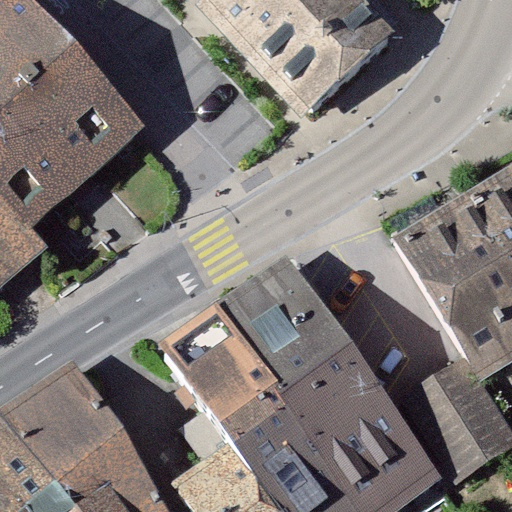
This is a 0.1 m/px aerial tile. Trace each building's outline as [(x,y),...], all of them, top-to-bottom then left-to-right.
[(143,150),(14,0),(10,0),(0,9),(0,208),(36,251),(143,150)] [(349,0),(208,0),(199,8),(298,116),(384,37),(349,0)] [(511,174),(397,243),(477,376),(511,355),(511,174)] [(0,304),(48,264),(36,251),(0,208),(0,304)] [(389,511),(432,482),(284,267),(161,350),(228,450),(176,487),(194,511),(389,511)] [(461,366),(407,401),(457,479),(511,444),(461,366)] [(0,438),(0,511),(155,511),(77,385),(0,438)]
